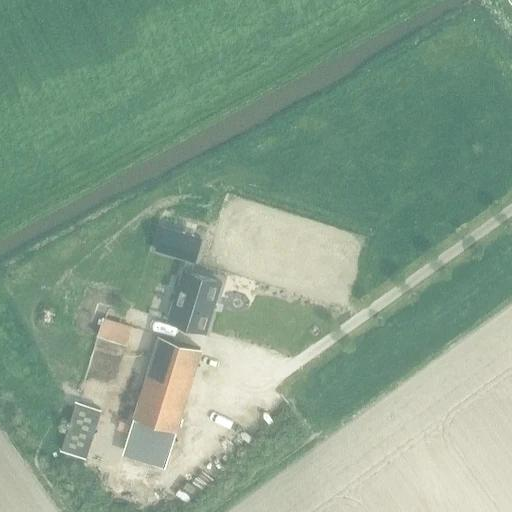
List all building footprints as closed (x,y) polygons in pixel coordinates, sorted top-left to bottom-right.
[(167,320),(205,332),(221,282),(190,273),(201,238),(162,226),(155,250),(186,259),(167,320)] [(101,317),(96,334),(124,342),(129,326),(101,317)] [(157,334),(123,447),(166,460),(201,348),(157,334)] [(245,357),(263,367),(268,358),(250,348),(245,357)] [(76,399),(61,447),(84,454),(99,406),(76,399)]
